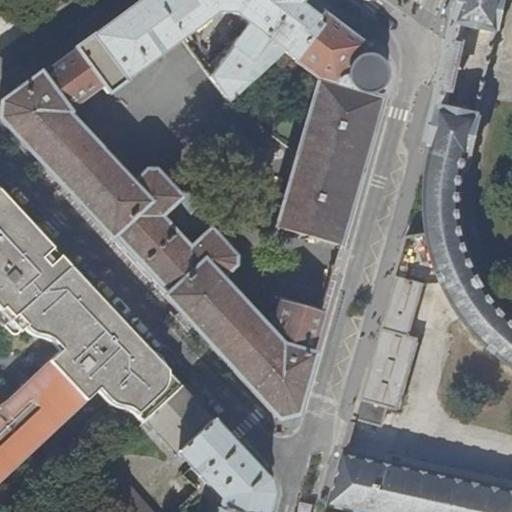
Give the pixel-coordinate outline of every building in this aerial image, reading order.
[(364,38),(320,5),(314,11),(300,0),(128,0),(0,94),(0,115),(118,242),(274,410),(292,405),(320,307),(276,294),(266,327),(217,274),(232,259),(233,250),(209,224),(213,220),(213,213),(187,185),(180,184),(176,189),(152,164),(143,163),(127,176),(63,107),(101,78),(107,85),(216,5),(232,7),(245,17),(207,70),(226,96),(282,43),(292,51),(290,53),(313,71),(305,99),(293,142),(271,219),(338,240),(381,88),(373,86),(378,83),(382,78),(384,71),(384,64),(383,59),(380,54),(374,48),(367,45),(358,46),(362,40),(363,39),(364,38)] [(462,0),(458,21),(460,21),(460,24),(462,24),(497,33),(497,29),(500,29),(507,0),(462,0)] [(465,43),(459,42),(456,41),(456,44),(453,44),(448,68),(444,86),(446,87),(446,90),(448,90),(454,91),(459,70),(465,43)] [(278,147),(293,142),(305,99),(291,103),(278,147)] [(478,115),(444,108),(441,107),(441,110),(438,109),(430,145),(432,146),(428,163),(427,168),(425,185),(424,206),(426,229),(431,258),(441,283),(455,308),(470,329),(485,345),(508,364),(511,366),(511,318),(492,297),(477,271),(467,243),(463,216),(462,198),(463,179),(468,156),(470,156),(470,154),(473,154),(480,118),(478,118),(478,115)] [(145,420),(179,387),(169,377),(111,313),(74,274),(58,256),(0,193),(0,322),(8,319),(10,321),(13,319),(25,332),(32,336),(52,341),(60,352),(14,395),(42,427),(51,437),(98,393),(109,404),(115,407),(121,408),(130,412),(142,424),(147,421),(145,420)] [(423,285),(394,277),(353,419),(382,427),(388,408),(399,411),(420,340),(409,337),(423,285)] [(263,511),(268,495),(265,480),(235,448),(179,387),(145,420),(147,421),(188,467),(182,475),(197,490),(203,483),(218,499),(214,511),(263,511)] [(0,482),(51,437),(42,427),(14,395),(0,407),(0,482)] [(511,511),(511,490),(344,453),(327,508),(348,511),(511,511)] [(131,491),(105,460),(87,477),(113,508),(131,491)] [(149,511),(131,491),(113,508),(116,511),(149,511)]
